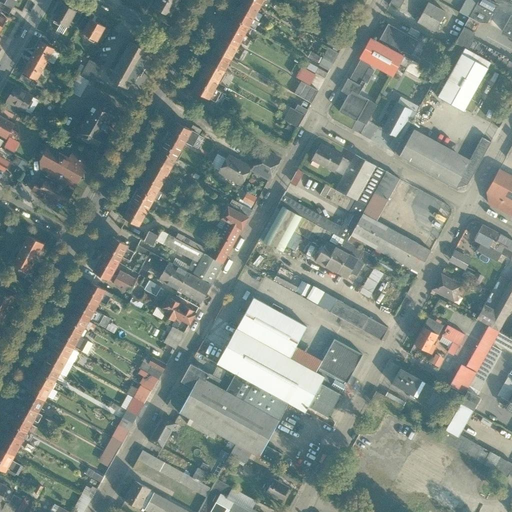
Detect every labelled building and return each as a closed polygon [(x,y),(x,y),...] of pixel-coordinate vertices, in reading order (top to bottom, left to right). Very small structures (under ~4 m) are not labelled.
[(155,0),(153,5),(171,15),(179,0),(155,0)] [(252,19),(260,5),(249,0),(240,0),(235,10),(252,19)] [(362,9),(366,0),(354,0),(352,4),(362,9)] [(403,0),(391,0),(390,4),(399,9),(403,0)] [(511,0),(479,0),(469,17),(454,45),(511,74),(511,58),(471,38),(480,23),(488,23),(501,0),(511,6),(511,0)] [(464,0),(459,12),(469,17),(479,0),(464,0)] [(13,8),(0,1),(0,8),(9,13),(13,8)] [(62,1),(52,18),(55,19),(54,22),(60,25),(57,29),(64,33),(71,20),(77,10),(62,1)] [(435,31),(446,11),(428,1),(417,21),(435,31)] [(82,13),(77,10),(71,20),(77,23),(82,13)] [(227,25),(243,34),(252,19),(235,10),(227,25)] [(511,15),(502,34),(511,39),(511,15)] [(78,28),(84,31),(90,19),(85,17),(78,28)] [(84,31),(83,32),(98,41),(106,26),(91,18),(90,19),(84,31)] [(389,24),(379,41),(400,53),(410,35),(389,24)] [(220,38),(237,46),(243,34),(227,25),(220,38)] [(420,32),(411,27),(408,33),(417,38),(420,32)] [(340,50),(346,39),(334,32),(328,43),(340,50)] [(55,39),(45,33),(42,39),(52,44),(55,39)] [(213,50),(230,59),(237,46),(220,38),(213,50)] [(372,38),(360,59),(375,66),(393,76),(404,55),(400,53),(379,41),(372,38)] [(150,50),(130,39),(116,67),(138,79),(149,59),(146,57),(150,50)] [(31,57),(46,64),(54,49),(39,41),(31,57)] [(329,68),(338,53),(328,48),(320,63),(329,68)] [(213,50),(207,61),(224,71),(230,59),(213,50)] [(46,64),(31,57),(23,72),(38,80),(46,64)] [(405,68),(418,77),(424,66),(411,58),(405,68)] [(93,82),(102,66),(90,59),(81,75),(93,82)] [(362,80),(366,82),(375,66),(360,59),(349,80),(359,84),(362,80)] [(207,61),(200,74),(216,83),(224,71),(207,61)] [(298,76),(312,84),(318,73),(304,66),(298,76)] [(138,79),(116,67),(109,78),(127,88),(132,80),(136,83),(138,79)] [(327,73),(318,68),(316,72),(325,77),(327,73)] [(32,79),(22,74),(20,79),(30,84),(32,79)] [(81,96),(90,80),(79,74),(70,91),(81,96)] [(216,83),(200,74),(192,90),(220,104),(225,95),(214,88),(216,83)] [(340,110),(358,119),(368,99),(359,94),(366,82),(362,80),(359,84),(349,80),(341,91),(349,94),(340,110)] [(317,91),(301,82),(294,93),(310,102),(317,91)] [(34,95),(15,85),(6,101),(17,107),(25,111),(34,95)] [(77,134),(100,146),(105,137),(103,135),(112,120),(114,121),(120,111),(96,98),(77,134)] [(367,124),(378,104),(368,99),(358,119),(367,124)] [(17,107),(6,101),(3,107),(13,113),(17,107)] [(398,102),(382,130),(399,138),(411,117),(414,118),(417,112),(398,102)] [(308,110),(298,105),(295,109),(305,115),(308,110)] [(290,108),(283,119),(297,128),(304,116),(290,108)] [(15,124),(0,115),(0,134),(6,138),(15,124)] [(177,122),(168,138),(186,147),(188,143),(194,146),(201,134),(177,122)] [(471,160),(415,129),(400,156),(458,188),(469,183),(491,142),(482,138),(471,160)] [(20,142),(10,137),(4,146),(14,152),(20,142)] [(161,150),(179,160),(186,147),(168,138),(161,150)] [(343,156),(321,143),(311,159),(333,172),(343,156)] [(49,173),(69,184),(76,188),(91,162),(73,152),(71,157),(49,145),(46,151),(40,151),(41,169),(49,173)] [(270,180),(283,158),(265,148),(254,167),(252,170),(270,180)] [(157,157),(175,166),(179,160),(161,150),(157,157)] [(243,186),(252,170),(254,167),(230,154),(219,172),(243,186)] [(359,248),(362,243),(401,263),(413,240),(377,221),(400,179),(355,154),(335,190),(325,184),(319,195),(346,210),(341,219),(317,206),(314,212),(284,196),(279,205),(325,230),(341,238),(359,248)] [(150,169),(167,178),(175,166),(157,157),(150,169)] [(0,168),(5,171),(10,163),(4,159),(3,161),(0,158),(0,168)] [(18,170),(22,173),(28,164),(24,161),(18,170)] [(144,181),(161,190),(167,178),(150,169),(144,181)] [(511,176),(501,170),(488,194),(489,205),(511,217),(511,176)] [(69,184),(49,173),(48,176),(42,173),(32,192),(57,205),(59,202),(66,206),(75,190),(68,186),(69,184)] [(139,189),(157,198),(161,190),(144,181),(139,189)] [(134,199),(151,208),(157,198),(139,189),(134,199)] [(244,201),(254,206),(259,195),(248,191),(244,201)] [(151,208),(134,199),(124,217),(141,226),(151,208)] [(249,216),(230,206),(223,219),(227,221),(208,256),(224,264),(249,216)] [(286,246),(300,220),(281,210),(267,236),(286,246)] [(511,255),(511,240),(483,225),(474,241),(480,244),(477,251),(498,262),(502,254),(511,258),(511,255)] [(160,236),(150,231),(145,240),(155,245),(157,240),(160,236)] [(162,231),(160,236),(157,240),(164,244),(169,236),(169,235),(162,231)] [(203,304),(224,264),(208,256),(169,236),(164,244),(164,246),(198,264),(193,272),(182,293),(203,304)] [(12,265),(27,273),(44,245),(28,237),(12,265)] [(113,237),(104,254),(121,263),(125,258),(132,261),(136,252),(129,249),(131,246),(113,237)] [(359,248),(341,238),(337,247),(326,241),(315,262),(347,280),(351,273),(357,276),(364,264),(375,270),(380,259),(359,248)] [(429,249),(413,240),(401,263),(417,272),(429,249)] [(471,259),(456,250),(450,261),(465,270),(471,259)] [(160,281),(169,263),(149,253),(138,273),(147,278),(148,275),(160,281)] [(121,263),(104,254),(94,272),(111,281),(121,263)] [(160,281),(182,293),(193,272),(171,261),(169,263),(160,281)] [(288,285),(293,273),(280,269),(276,280),(288,285)] [(139,279),(121,270),(114,284),(132,293),(139,279)] [(480,286),(483,280),(466,271),(463,276),(480,286)] [(463,286),(441,273),(432,290),(453,302),(463,286)] [(151,279),(146,288),(159,295),(164,286),(151,279)] [(304,279),(298,291),(308,296),(314,284),(304,279)] [(511,470),(511,464),(460,436),(482,398),(478,396),(503,351),(493,346),(495,343),(511,352),(511,339),(500,332),(511,309),(511,280),(496,310),(486,305),(477,319),(490,326),(467,367),(462,365),(450,387),(466,396),(441,440),(507,478),(511,470)] [(114,295),(91,281),(82,297),(99,307),(106,294),(113,298),(114,295)] [(2,284),(0,287),(0,319),(3,321),(18,293),(2,284)] [(175,317),(183,302),(169,295),(161,310),(167,313),(166,315),(174,320),(175,317)] [(97,311),(99,307),(82,297),(73,313),(91,323),(93,320),(100,324),(105,316),(97,311)] [(218,363),(233,371),(289,401),(306,410),(309,406),(325,375),(318,372),(291,357),(307,326),(254,298),(218,363)] [(387,328),(338,300),(331,313),(380,340),(387,328)] [(175,317),(189,325),(197,309),(183,302),(175,317)] [(87,331),(91,323),(73,313),(69,321),(87,331)] [(429,353),(443,327),(429,319),(415,345),(429,353)] [(83,338),(87,331),(69,321),(65,329),(83,338)] [(465,335),(448,326),(442,336),(453,343),(449,352),(454,355),(465,335)] [(176,349),(185,333),(173,327),(164,343),(176,349)] [(94,344),(83,338),(65,329),(58,341),(75,350),(76,348),(89,354),(94,344)] [(335,340),(318,372),(325,375),(309,406),(331,418),(364,356),(335,340)] [(75,350),(58,341),(51,353),(68,362),(75,350)] [(61,375),(68,362),(51,353),(44,366),(61,375)] [(439,367),(443,359),(435,354),(431,362),(439,367)] [(153,366),(163,372),(168,365),(154,358),(150,365),(153,366)] [(236,443),(231,453),(247,462),(252,452),(260,456),(266,444),(269,438),(276,427),(289,401),(233,371),(225,386),(218,382),(221,377),(189,360),(165,404),(189,417),(186,422),(215,438),(218,433),(236,443)] [(39,374),(57,383),(61,375),(44,366),(39,374)] [(148,374),(159,380),(163,372),(153,366),(148,374)] [(142,386),(152,391),(159,380),(148,374),(141,369),(139,373),(145,377),(141,383),(143,384),(142,386)] [(425,383),(401,370),(392,386),(416,399),(425,383)] [(35,382),(53,391),(57,383),(39,374),(35,382)] [(508,401),(511,393),(511,379),(508,377),(498,395),(508,401)] [(29,393),(47,402),(53,391),(35,382),(29,393)] [(134,399),(144,404),(152,391),(142,386),(134,399)] [(403,407),(376,392),(371,402),(397,417),(403,407)] [(435,392),(430,402),(438,406),(443,395),(435,392)] [(22,406),(40,415),(47,402),(29,393),(22,406)] [(119,426),(130,431),(144,404),(134,399),(119,426)] [(16,418),(33,427),(40,415),(22,406),(16,418)] [(162,446),(175,422),(159,413),(145,437),(162,446)] [(12,426),(29,435),(33,427),(16,418),(12,426)] [(7,434),(25,443),(29,435),(12,426),(7,434)] [(112,438),(123,444),(130,431),(119,426),(112,438)] [(0,447),(0,451),(16,459),(25,443),(7,434),(0,447)] [(108,468),(123,444),(112,438),(98,462),(108,468)] [(266,444),(260,456),(277,466),(284,454),(266,444)] [(218,477),(231,453),(221,448),(210,467),(200,461),(192,476),(142,448),(136,459),(205,496),(196,511),(262,511),(252,506),(256,498),(218,477)] [(0,451),(0,469),(8,474),(10,471),(17,475),(22,466),(15,462),(16,459),(0,451)] [(417,457),(412,469),(435,478),(439,466),(417,457)] [(101,483),(104,477),(94,472),(91,478),(101,483)] [(289,485),(273,476),(265,490),(282,499),(289,485)] [(139,507),(150,488),(133,478),(123,497),(139,507)] [(9,488),(0,483),(0,505),(2,501),(9,488)] [(84,511),(96,492),(87,486),(71,511),(84,511)] [(15,491),(9,488),(2,501),(8,504),(15,491)] [(192,511),(153,490),(143,509),(148,511),(192,511)] [(24,501),(14,495),(9,505),(19,510),(24,501)] [(24,501),(19,510),(22,511),(24,511),(32,500),(26,497),(24,501)]
